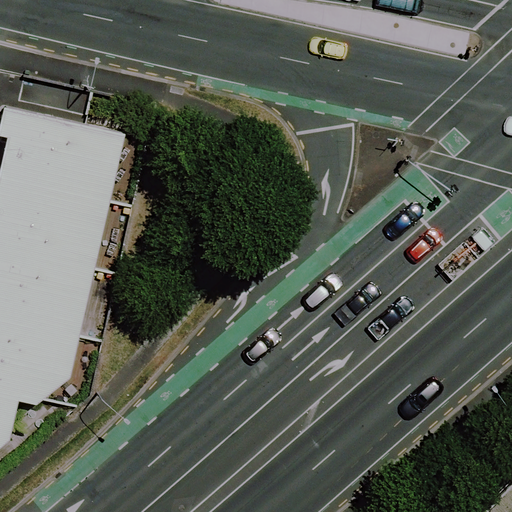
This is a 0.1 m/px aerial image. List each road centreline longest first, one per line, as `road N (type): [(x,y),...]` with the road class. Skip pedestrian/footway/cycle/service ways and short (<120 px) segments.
road 1 (secondary): [(284,365),(324,182),(321,133),(245,7)]
road 2 (secondary): [(511,297),(261,511)]
road 3 (secondary): [(284,365),(511,164)]
road 4 (secondary): [(511,58),(245,7)]
road 5 (secondary): [(116,511),(284,365)]
